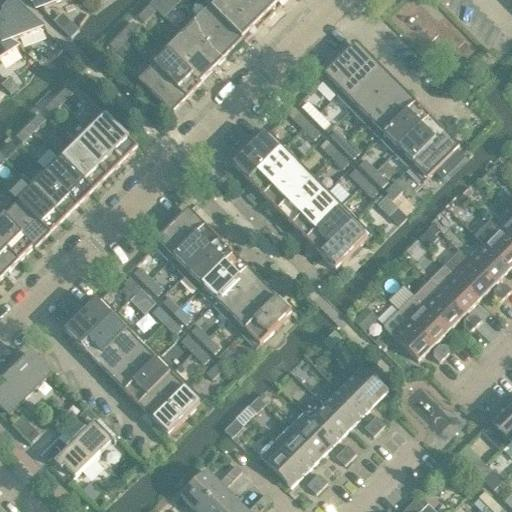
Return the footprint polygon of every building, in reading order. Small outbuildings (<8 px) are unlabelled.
[(48,37),(49,36),(12,0),(0,0),(0,9),(8,17),(0,24),(0,38),(11,46),(11,45),(44,33),(48,37)] [(33,0),(34,2),(32,0),(30,0),(46,16),(47,15),(44,12),(77,0),(82,4),(82,3),(78,0),(33,0)] [(165,0),(158,0),(151,8),(157,14),(162,19),(173,8),(168,2),(165,0)] [(225,0),(213,12),(244,43),(243,44),(245,46),(253,38),(264,27),(275,16),(258,0),(225,0)] [(258,0),(275,16),(282,9),(280,6),(286,0),(258,0)] [(151,8),(139,19),(145,25),(157,14),(151,8)] [(211,10),(196,24),(198,27),(229,58),(243,44),(244,43),(213,12),(211,10)] [(196,24),(182,39),(184,41),(215,72),(229,58),(198,27),(196,24)] [(133,25),(122,37),(128,42),(139,31),(133,25)] [(116,54),(128,42),(122,37),(110,48),(116,54)] [(0,38),(0,64),(19,52),(24,55),(25,54),(11,45),(11,46),(0,38)] [(182,39),(167,53),(169,55),(200,86),(201,86),(215,72),(184,41),(182,39)] [(338,99),(374,63),(357,46),(325,78),(327,79),(323,83),(338,99)] [(169,56),(155,70),(188,103),(202,89),(200,86),(169,55),(169,56)] [(352,113),(388,77),(374,63),(338,99),(352,113)] [(155,70),(140,85),(165,110),(170,116),(173,118),(188,103),(155,70)] [(366,128),(402,92),(388,77),(352,113),(366,128)] [(58,100),(63,106),(75,95),(69,89),(58,100)] [(381,142),(417,106),(402,92),(366,128),(381,142)] [(52,117),(63,106),(58,100),(46,111),(52,117)] [(314,122),(319,117),(308,105),(302,111),(314,122)] [(395,157),(431,121),(417,106),(381,142),(395,157)] [(304,132),(310,126),(295,111),(289,117),(304,132)] [(136,149),(103,115),(88,130),(124,166),(139,151),(136,149)] [(29,129),(34,135),(46,123),(40,117),(29,129)] [(319,117),(314,122),(325,134),(331,128),(319,117)] [(409,171),(443,138),(443,137),(445,135),(431,121),(395,157),(409,171)] [(310,126),(304,132),(315,143),(321,138),(310,126)] [(23,146),(34,135),(29,129),(17,140),(23,146)] [(124,166),(88,130),(73,145),(109,181),(124,166)] [(342,151),(348,145),(337,134),(331,140),(342,151)] [(250,186),(286,150),(271,135),(267,139),(265,137),(233,169),(250,186)] [(443,138),(409,171),(424,186),(435,176),(441,182),(443,183),(466,160),(464,159),(458,153),(460,151),(445,135),(443,137),(443,138)] [(333,161),(338,155),(327,144),(321,150),(333,161)] [(109,181),(73,145),(59,159),(95,195),(109,181)] [(348,145),(342,151),(354,163),(360,157),(348,145)] [(0,157),(5,163),(16,152),(11,146),(0,157)] [(264,200),(300,165),(286,150),(250,186),(264,200)] [(338,155),(333,161),(344,172),(350,167),(338,155)] [(95,195),(59,159),(44,174),(80,209),(95,195)] [(371,180),(377,174),(366,163),(360,169),(371,180)] [(278,215),(314,179),(300,165),(264,200),(278,215)] [(361,190),(367,184),(356,173),(350,179),(361,190)] [(80,209),(44,174),(30,188),(66,224),(80,209)] [(377,174),(371,180),(383,192),(388,186),(377,174)] [(293,229),(329,194),(314,179),(278,215),(293,229)] [(367,184),(361,190),(373,201),(378,196),(367,184)] [(66,224),(30,188),(15,202),(51,238),(66,224)] [(387,200),(393,206),(404,194),(398,188),(387,200)] [(307,244),(343,208),(329,194),(293,229),(307,244)] [(398,211),(393,206),(387,200),(375,211),(381,217),(384,215),(389,220),(398,211)] [(51,238),(15,202),(1,216),(1,217),(34,250),(37,253),(51,238)] [(324,256),(357,223),(343,208),(307,244),(321,258),(323,255),(324,256)] [(170,265),(206,229),(189,213),(157,244),(159,246),(155,250),(170,265)] [(34,250),(1,217),(1,216),(0,214),(0,244),(20,265),(34,250)] [(511,243),(511,222),(502,233),(511,243)] [(321,258),(336,274),(372,238),(357,223),(324,256),(323,255),(321,258)] [(476,237),(475,238),(486,248),(487,248),(511,272),(511,243),(502,233),(501,234),(490,223),(476,237)] [(184,279),(220,244),(206,229),(170,265),(184,279)] [(0,273),(5,279),(20,265),(0,244),(0,273)] [(198,294),(234,258),(220,244),(184,279),(198,294)] [(485,249),(471,263),(497,289),(511,273),(511,272),(487,248),(486,248),(485,249)] [(497,289),(471,263),(470,264),(461,255),(447,269),(481,304),(497,289)] [(213,308),(249,273),(234,258),(198,294),(213,308)] [(467,319),(481,304),(446,269),(432,284),(467,319)] [(146,288),(152,283),(140,271),(135,277),(146,288)] [(227,323),(263,287),(249,273),(213,308),(227,323)] [(136,298),(142,292),(131,281),(125,287),(136,298)] [(146,288),(157,300),(163,294),(152,283),(146,288)] [(451,334),(467,319),(432,284),(416,299),(426,308),(451,334)] [(275,303),(277,301),(263,287),(227,323),(242,337),(275,304),(275,303)] [(499,291),(508,300),(511,296),(511,291),(509,289),(502,289),(499,291)] [(502,307),(508,300),(499,291),(496,294),(496,301),(502,307)] [(136,298),(130,304),(134,308),(146,297),(142,292),(136,298)] [(451,334),(426,308),(416,299),(401,314),(436,349),(451,334)] [(175,317),(180,312),(169,300),(163,306),(175,317)] [(82,352),(118,316),(103,301),(99,305),(97,303),(65,335),(82,352)] [(257,352),(293,317),(277,301),(275,303),(275,304),(242,337),(257,352)] [(165,327),(171,321),(159,310),(153,316),(165,327)] [(180,312),(175,317),(186,329),(192,323),(180,312)] [(394,339),(420,365),(436,349),(401,314),(385,329),(394,339)] [(96,366),(132,331),(118,316),(82,352),(96,366)] [(469,321),(478,330),(484,325),(478,319),(472,318),(469,321)] [(171,321),(165,327),(176,339),(182,333),(171,321)] [(472,337),(478,330),(469,321),(466,324),(466,331),(472,337)] [(203,346),(209,341),(198,329),(192,335),(203,346)] [(111,381),(147,345),(132,331),(96,366),(111,381)] [(193,356),(199,350),(188,339),(182,345),(193,356)] [(209,341),(203,346),(215,358),(220,352),(209,341)] [(125,395),(161,360),(147,345),(111,381),(125,395)] [(439,351),(448,361),(454,354),(448,348),(442,349),(439,351)] [(199,350),(193,356),(205,368),(211,362),(199,350)] [(441,367),(448,361),(439,351),(436,354),(435,361),(441,367)] [(219,366),(224,372),(236,361),(230,355),(219,366)] [(0,408),(9,418),(52,376),(51,375),(50,376),(31,357),(30,358),(31,358),(2,386),(6,390),(0,395),(0,408)] [(139,410),(175,374),(161,360),(125,395),(139,410)] [(213,383),(224,372),(219,366),(207,378),(213,383)] [(365,370),(341,394),(366,419),(390,395),(365,370)] [(156,422),(190,389),(175,374),(139,410),(153,424),(155,421),(156,422)] [(153,424),(169,440),(205,404),(190,389),(156,422),(155,421),(153,424)] [(351,433),(366,419),(341,394),(327,409),(351,433)] [(510,445),(511,442),(511,408),(493,427),(510,445)] [(337,447),(351,433),(327,409),(312,423),(337,447)] [(101,426),(102,425),(98,421),(92,414),(88,411),(58,440),(70,452),(55,466),(62,473),(65,470),(76,481),(112,445),(115,448),(116,447),(96,426),(99,423),(101,426)] [(337,447),(312,423),(312,424),(305,416),(291,431),(323,462),(337,447)] [(31,447),(40,438),(22,420),(13,429),(31,447)] [(377,420),(371,426),(380,435),(386,429),(377,420)] [(374,441),(380,435),(371,426),(365,432),(374,441)] [(308,477),(323,462),(291,431),(276,445),(308,477)] [(293,492),(308,477),(276,445),(261,460),(293,492)] [(348,448),(342,454),(351,464),(357,458),(348,448)] [(486,469),(480,463),(466,449),(457,457),(477,477),(486,469)] [(342,454),(336,460),(345,469),(351,464),(342,454)] [(228,478),(234,484),(243,475),(237,469),(228,478)] [(477,477),(484,484),(493,476),(486,469),(477,477)] [(199,511),(222,489),(219,486),(208,474),(182,500),(193,511),(199,511)] [(314,483),(323,492),(329,487),(319,477),(314,483)] [(225,492),(234,484),(228,478),(219,486),(222,489),(199,511),(228,511),(237,504),(225,492)] [(314,483),(308,489),(317,498),(323,492),(314,483)] [(90,487),(83,494),(94,504),(101,497),(90,487)] [(485,495),(479,501),(487,509),(494,503),(485,495)] [(257,506),(262,511),(271,504),(265,498),(257,506)] [(433,511),(420,499),(407,511),(433,511)] [(484,511),(502,511),(494,503),(487,509),(484,511)]
